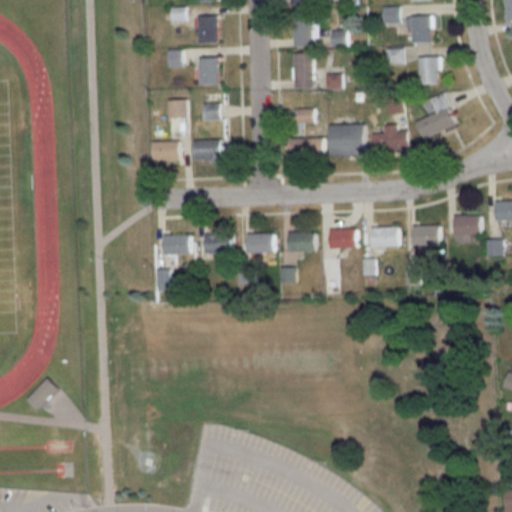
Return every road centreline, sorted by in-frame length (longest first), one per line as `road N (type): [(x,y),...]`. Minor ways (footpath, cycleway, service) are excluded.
road 1 (residential): [(149,202),(404,193),(511,153)]
road 2 (residential): [(260,200),(252,0)]
road 3 (residential): [(511,124),(476,57),(464,0)]
